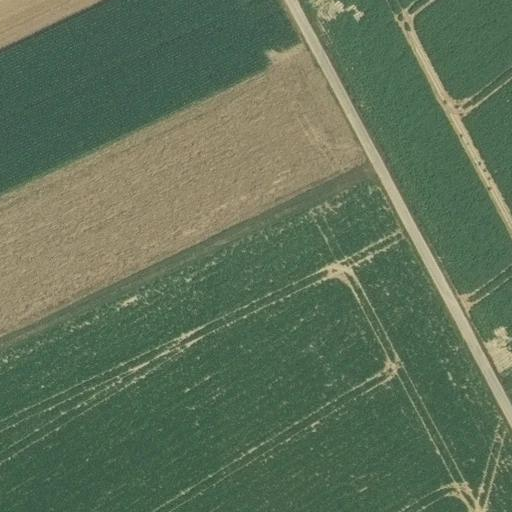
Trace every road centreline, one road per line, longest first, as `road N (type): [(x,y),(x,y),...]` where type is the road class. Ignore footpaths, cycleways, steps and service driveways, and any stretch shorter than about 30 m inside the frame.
road 1 (track): [(511,421),(290,0)]
road 2 (track): [(0,349),(381,172)]
